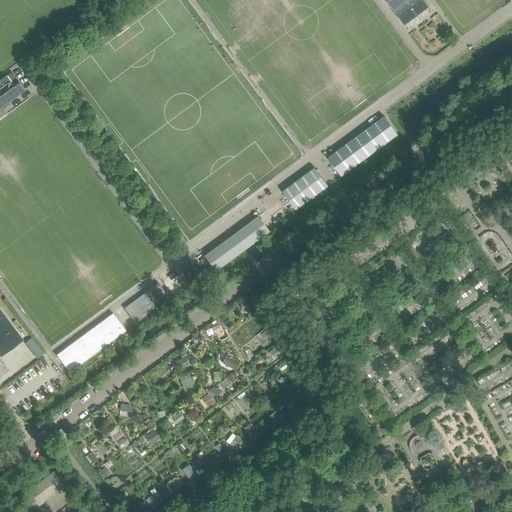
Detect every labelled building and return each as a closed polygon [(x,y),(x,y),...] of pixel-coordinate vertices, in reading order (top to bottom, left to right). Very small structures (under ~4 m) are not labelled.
[(374,0),(402,37),(435,12),(426,0),(374,0)] [(0,111),(10,104),(8,102),(24,90),(19,83),(13,88),(5,77),(0,80),(0,111)] [(397,135),(384,117),(328,159),(341,176),(397,135)] [(328,186),(315,168),(283,192),(296,210),(328,186)] [(268,231),(257,217),(204,256),(214,270),(268,231)] [(169,298),(158,283),(123,308),(135,324),(169,298)] [(0,354),(1,355),(20,340),(0,312),(0,354)] [(69,372),(125,331),(112,313),(56,355),(69,372)] [(34,336),(26,340),(34,358),(42,355),(34,336)] [(279,345),(268,353),(274,361),(285,353),(279,345)] [(168,360),(173,371),(190,364),(185,353),(168,360)] [(222,363),(236,369),(241,360),(226,354),(222,363)] [(195,358),(190,361),(193,366),(198,364),(195,358)] [(189,373),(179,377),(184,388),(194,384),(189,373)] [(220,384),(211,388),(215,396),(223,391),(220,384)] [(201,397),(207,406),(215,401),(209,392),(201,397)] [(132,415),(132,404),(121,403),(120,415),(132,415)] [(179,413),(172,419),(176,424),(183,418),(179,413)] [(144,435),(150,443),(159,437),(153,429),(144,435)] [(114,437),(121,448),(129,442),(122,432),(114,437)] [(240,449),(245,440),(234,434),(230,443),(240,449)] [(91,452),(86,456),(91,462),(93,464),(98,461),(91,452)] [(203,453),(180,473),(187,482),(211,461),(203,453)] [(104,463),(97,469),(107,480),(114,474),(104,463)] [(42,502),(61,487),(62,488),(66,484),(56,470),(29,491),(39,505),(43,502),(42,502)] [(172,474),(162,481),(171,493),(181,485),(172,474)] [(146,497),(153,508),(166,499),(158,489),(146,497)] [(138,511),(146,511),(152,508),(146,499),(135,507),(138,511)]
